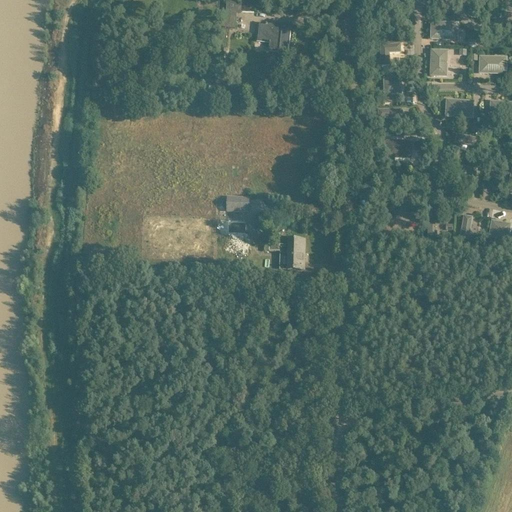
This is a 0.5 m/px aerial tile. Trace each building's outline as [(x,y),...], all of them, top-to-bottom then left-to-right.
[(227,0),(225,19),(217,19),(216,28),(234,30),(236,13),(240,14),(242,3),(231,2),(231,0),(227,0)] [(430,41),(458,41),(459,23),(431,23),(430,41)] [(289,51),(290,33),(291,25),(282,24),(282,25),(272,24),(272,26),(260,25),(259,37),(259,42),(269,44),(269,53),(279,53),(279,50),(289,51)] [(379,45),(380,67),(388,67),(388,54),(400,54),(399,44),(379,45)] [(430,78),(448,78),(449,51),(431,51),(430,78)] [(465,57),(461,51),(457,54),(461,60),(465,57)] [(479,75),(507,76),(507,58),(480,57),(479,75)] [(251,85),(263,86),(264,67),(252,66),(251,85)] [(384,79),(384,96),(402,95),(401,78),(384,79)] [(445,118),(473,120),(475,102),(446,100),(445,118)] [(489,120),(511,121),(511,103),(490,102),(489,120)] [(378,110),(379,120),(403,119),(403,110),(378,110)] [(476,135),(480,132),(475,127),(471,130),(476,135)] [(455,144),(477,149),(479,139),(457,134),(455,144)] [(386,142),(386,160),(412,160),(412,142),(386,142)] [(456,174),(467,177),(465,186),(474,188),(477,170),(457,165),(456,174)] [(493,169),(490,173),(496,177),(499,173),(493,169)] [(376,172),(376,182),(399,182),(399,172),(376,172)] [(401,179),(404,184),(410,181),(407,176),(401,179)] [(227,198),(226,213),(248,214),(249,199),(227,198)] [(254,219),(254,227),(259,227),(259,232),(270,233),(271,215),(260,214),(260,219),(254,219)] [(428,242),(437,243),(438,216),(428,216),(428,242)] [(460,239),(470,241),(473,218),(463,217),(460,239)] [(489,239),(509,242),(511,225),(491,222),(489,239)] [(482,243),(486,239),(481,234),(477,238),(482,243)] [(288,272),(294,272),(304,272),(305,241),(288,241),(288,246),(269,246),(269,252),(288,253),(288,272)] [(492,242),(488,245),(491,251),(496,248),(492,242)] [(235,274),(243,275),(243,266),(235,266),(235,274)]
